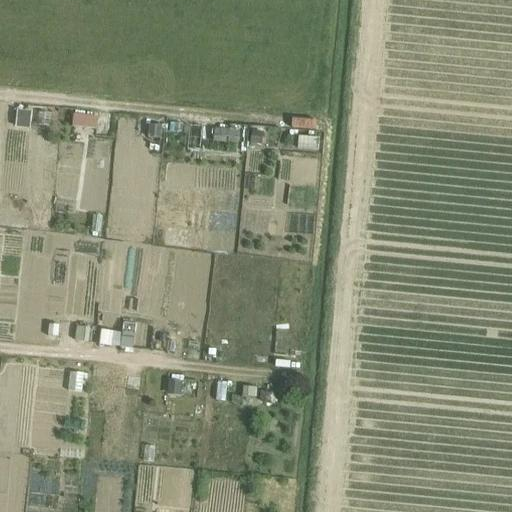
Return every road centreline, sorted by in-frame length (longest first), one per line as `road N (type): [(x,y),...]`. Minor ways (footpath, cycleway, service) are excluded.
road 1 (track): [(0,95),(314,119)]
road 2 (track): [(0,349),(304,380)]
